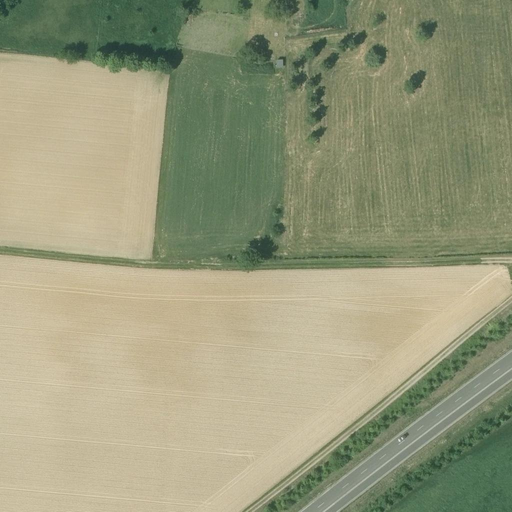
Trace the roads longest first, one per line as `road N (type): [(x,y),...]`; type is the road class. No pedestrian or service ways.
road 1 (track): [(511,261),(155,266),(0,252)]
road 2 (track): [(511,301),(252,511)]
road 3 (trunk): [(317,511),(511,363)]
